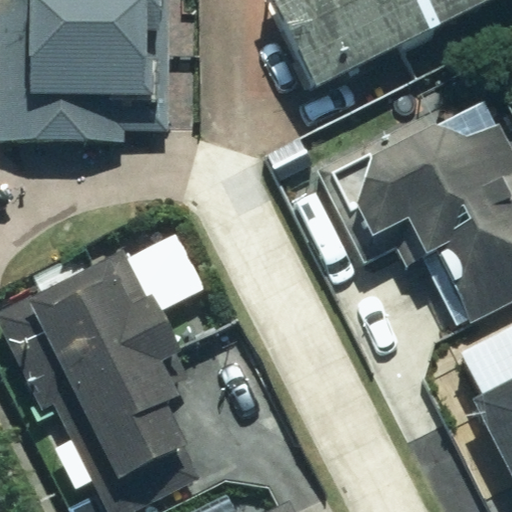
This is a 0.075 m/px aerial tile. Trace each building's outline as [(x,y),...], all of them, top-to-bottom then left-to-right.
[(162,0),(0,0),(0,152),(120,151),(120,142),(163,141),(162,0)] [(511,0),(253,0),(296,104),(511,9),(511,0)] [(511,215),(511,214),(511,213),(511,161),(478,96),(383,145),(378,133),(307,170),(318,190),(300,199),(314,225),(299,233),(341,313),(376,295),(363,271),(395,254),(404,272),(422,263),(456,330),(511,301),(511,215)] [(172,368),(151,325),(205,299),(177,239),(126,263),(121,253),(88,268),(84,260),(23,289),(31,307),(0,322),(0,327),(45,423),(56,419),(99,511),(161,511),(198,495),(160,416),(171,411),(154,376),(172,368)] [(474,410),(465,414),(511,508),(511,333),(452,364),(474,410)]
